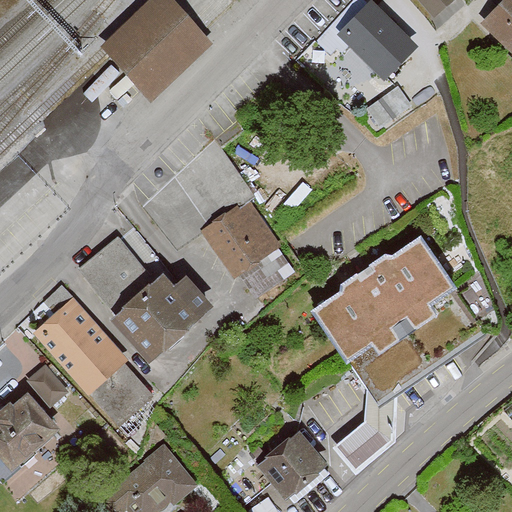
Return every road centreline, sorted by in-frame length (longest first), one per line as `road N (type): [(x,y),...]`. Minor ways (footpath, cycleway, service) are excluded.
road 1 (residential): [(0,304),(271,0)]
road 2 (primary): [(511,373),(355,511)]
